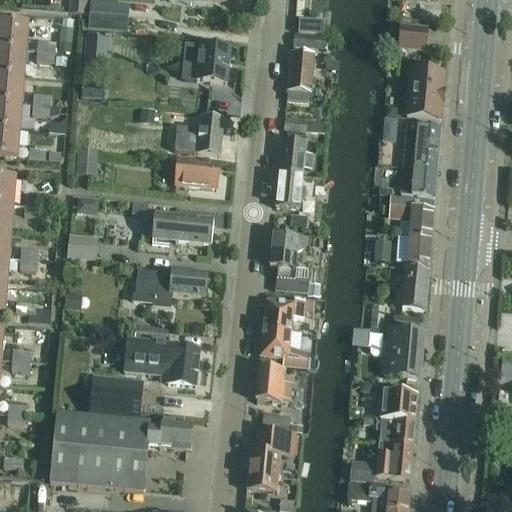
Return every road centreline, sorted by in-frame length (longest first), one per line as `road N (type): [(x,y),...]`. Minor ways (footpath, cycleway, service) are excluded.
road 1 (residential): [(220,511),(273,0)]
road 2 (tertiary): [(444,511),(466,241)]
road 3 (tertiary): [(466,241),(486,0)]
